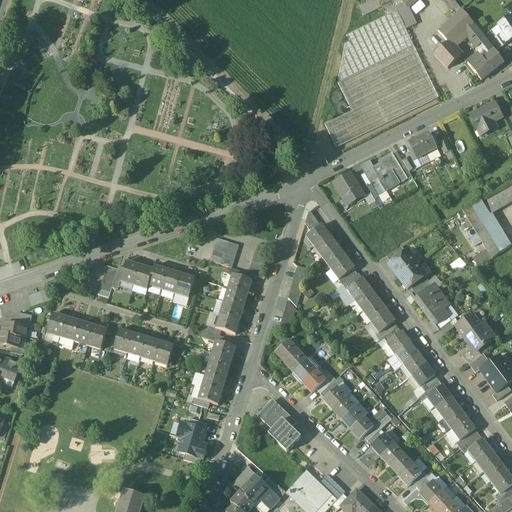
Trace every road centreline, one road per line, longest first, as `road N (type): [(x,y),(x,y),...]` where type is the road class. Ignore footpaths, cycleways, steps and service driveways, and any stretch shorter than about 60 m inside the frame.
road 1 (residential): [(511,453),(307,182)]
road 2 (residential): [(0,286),(307,182)]
road 3 (residential): [(307,182),(511,77)]
road 4 (residential): [(248,374),(277,389),(403,511)]
road 5 (residential): [(307,182),(248,374)]
road 6 (track): [(305,170),(348,0)]
road 7 (residential): [(248,374),(203,511)]
